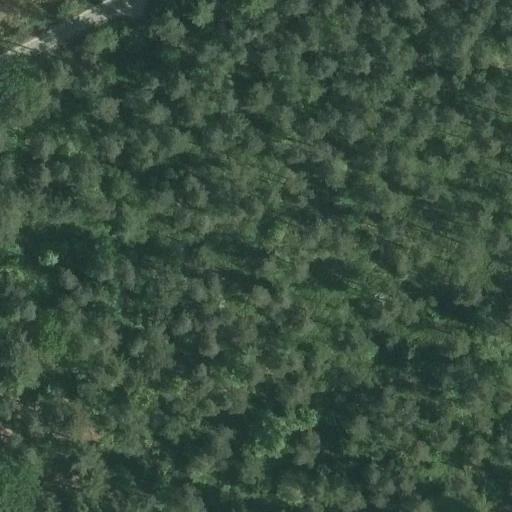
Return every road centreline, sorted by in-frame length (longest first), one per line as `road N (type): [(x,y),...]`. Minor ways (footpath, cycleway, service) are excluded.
road 1 (track): [(124,0),(227,65),(511,63)]
road 2 (track): [(124,0),(0,66)]
